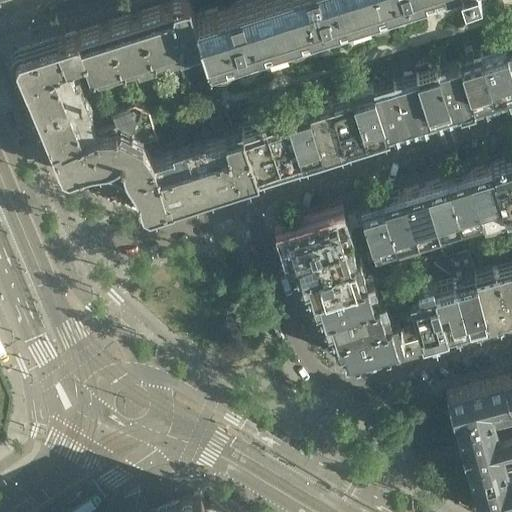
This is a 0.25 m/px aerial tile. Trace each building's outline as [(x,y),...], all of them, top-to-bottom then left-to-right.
[(202,38),(195,14),(190,0),(172,0),(167,2),(181,44),(202,38)] [(238,0),(195,14),(202,38),(209,59),(393,0),(238,0)] [(188,64),(181,44),(167,2),(137,11),(151,54),(172,47),(178,50),(179,54),(175,56),(179,67),(188,64)] [(151,54),(137,11),(109,20),(124,64),(143,58),(148,60),(150,64),(146,66),(149,77),(158,74),(151,54)] [(124,64),(109,20),(79,29),(86,51),(91,63),(92,63),(94,68),(98,69),(104,67),(104,70),(113,67),(117,69),(118,74),(114,76),(118,88),(128,85),(121,65),(124,64)] [(511,93),(511,61),(506,45),(501,26),(476,34),(479,45),(482,52),(496,98),(511,93)] [(24,77),(86,51),(79,29),(17,49),(14,56),(24,78),(24,77)] [(83,91),(74,69),(77,61),(78,61),(87,64),(91,63),(86,51),(24,77),(38,111),(83,91)] [(496,98),(482,52),(460,59),(474,105),(496,98)] [(474,105),(460,59),(439,66),(453,111),(474,105)] [(453,111),(439,66),(417,73),(431,118),(453,111)] [(431,118),(417,73),(395,79),(409,125),(431,118)] [(409,125),(395,79),(374,86),(388,132),(409,125)] [(388,132),(374,86),(352,93),(366,138),(388,132)] [(100,119),(95,117),(83,91),(38,111),(52,144),(115,119),(111,109),(101,113),(103,117),(100,119)] [(366,138),(352,93),(330,99),(345,145),(366,138)] [(345,145),(330,99),(309,106),(323,152),(345,145)] [(169,199),(149,135),(155,133),(146,108),(131,102),(111,109),(115,119),(52,144),(61,166),(68,169),(84,163),(87,162),(90,162),(95,161),(100,161),(105,162),(110,163),(114,165),(117,166),(120,168),(123,170),(125,172),(128,174),(130,177),(132,180),(134,182),(136,187),(137,190),(142,203),(148,207),(161,202),(169,199)] [(323,152),(309,106),(287,113),(301,158),(323,152)] [(238,178),(219,121),(216,113),(208,115),(212,127),(217,126),(218,130),(215,135),(189,143),(204,189),(238,178)] [(301,158),(287,113),(266,120),(280,165),(301,158)] [(258,172),(243,127),(233,131),(228,118),(219,121),(238,178),(258,172)] [(280,165),(266,120),(243,127),(258,172),(280,165)] [(204,189),(189,143),(161,152),(156,150),(154,144),(158,143),(155,133),(149,135),(169,199),(204,189)] [(511,205),(511,155),(511,156),(490,162),(504,206),(504,208),(511,205)] [(504,206),(490,162),(469,169),(482,213),(504,206)] [(482,213),(469,169),(447,176),(461,220),(482,213)] [(461,220),(447,176),(425,182),(439,226),(461,220)] [(439,226),(425,182),(404,189),(417,233),(439,226)] [(417,233),(404,189),(382,196),(396,240),(417,233)] [(396,240),(382,196),(360,202),(365,218),(374,246),(396,240)] [(348,232),(346,224),(365,218),(360,202),(342,208),(284,226),(291,250),(348,232)] [(347,256),(343,244),(351,242),(348,232),(291,250),(298,272),(310,268),(347,257),(347,256)] [(511,310),(511,243),(509,232),(489,238),(496,263),(509,311),(511,310)] [(450,257),(447,250),(427,256),(430,263),(450,257)] [(358,277),(355,266),(361,264),(357,253),(347,256),(347,257),(310,268),(312,276),(305,278),(310,293),(322,289),(358,277)] [(509,311),(496,263),(475,269),(488,317),(509,311)] [(488,317),(475,269),(455,275),(468,322),(488,317)] [(372,296),(369,285),(377,283),(373,271),(360,275),(360,277),(358,277),(322,289),(324,296),(317,298),(322,314),(334,310),(372,298),(372,296)] [(448,328),(434,281),(432,273),(417,278),(419,285),(409,288),(422,335),(448,328)] [(468,322),(455,275),(434,281),(448,328),(468,322)] [(384,317),(381,307),(387,305),(384,293),(372,296),(372,298),(334,310),(336,317),(329,319),(334,335),(345,331),(385,320),(384,317)] [(418,337),(413,320),(399,324),(396,314),(384,317),(385,320),(345,331),(348,338),(341,340),(346,356),(418,337)] [(511,450),(506,452),(504,444),(511,442),(511,426),(500,430),(499,424),(511,420),(511,372),(503,375),(503,374),(446,390),(454,418),(461,442),(460,442),(464,457),(465,457),(471,481),(478,509),(511,499),(511,450)] [(230,511),(229,511),(217,502),(210,497),(210,496),(209,497),(209,498),(211,504),(207,505),(202,493),(201,492),(201,491),(200,491),(199,490),(197,490),(196,491),(145,511),(230,511)]
